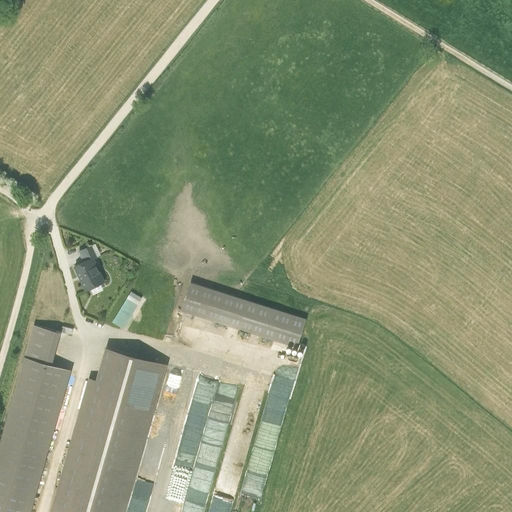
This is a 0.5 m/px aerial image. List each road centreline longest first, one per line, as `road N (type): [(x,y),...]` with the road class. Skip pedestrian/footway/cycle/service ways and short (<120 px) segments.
road 1 (track): [(39,219),(214,0)]
road 2 (track): [(511,88),(367,0)]
road 3 (track): [(0,358),(39,219)]
